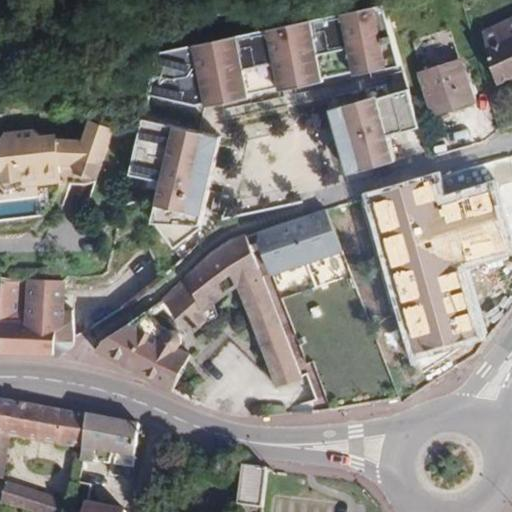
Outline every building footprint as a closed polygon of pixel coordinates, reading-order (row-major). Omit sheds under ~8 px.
[(290,90),(402,65),(384,5),(152,59),(144,99),(194,111),(290,90)] [(499,83),(511,77),(511,17),(481,32),(499,83)] [(421,74),(433,114),(473,101),(460,61),(421,74)] [(400,135),(388,98),(386,88),(327,100),(340,145),(349,176),(396,163),(389,138),(400,135)] [(421,129),(410,92),(388,98),(400,135),(421,129)] [(97,180),(113,131),(89,123),(83,143),(57,141),(40,144),(39,138),(33,133),(21,135),(16,141),(17,147),(0,149),(0,155),(4,186),(23,183),(23,179),(46,177),(45,168),(60,166),(76,167),(74,173),(76,176),(93,181),(97,180)] [(209,185),(218,142),(139,124),(123,206),(142,209),(163,233),(198,234),(209,185)] [(0,149),(17,147),(16,141),(21,135),(3,138),(0,141),(0,149)] [(511,157),(432,179),(439,203),(490,188),(505,240),(511,238),(511,157)] [(62,183),(60,166),(45,168),(46,177),(23,179),(23,183),(24,189),(62,183)] [(432,179),(365,198),(412,360),(486,339),(466,269),(510,256),(505,240),(490,188),(439,203),(432,179)] [(343,254),(326,208),(260,230),(257,231),(273,277),(343,254)] [(266,285),(245,235),(230,241),(211,253),(170,292),(161,299),(170,310),(175,317),(176,316),(193,333),(208,321),(203,313),(211,307),(237,287),(278,389),(303,378),(266,285)] [(136,301),(168,273),(144,249),(122,267),(131,278),(113,294),(124,308),(136,301)] [(74,335),(71,312),(65,310),(65,281),(26,280),(25,309),(14,309),(15,280),(2,280),(0,307),(0,353),(57,355),(67,352),(75,343),(74,335)] [(156,321),(170,310),(161,299),(146,312),(156,321)] [(216,317),(211,307),(203,313),(208,321),(210,319),(216,317)] [(191,356),(180,348),(182,345),(182,342),(182,338),(181,336),(179,333),(177,332),(174,331),(166,330),(156,321),(146,312),(105,339),(95,352),(172,393),(191,356)] [(330,403),(326,392),(319,395),(323,406),(330,403)] [(84,450),(88,416),(0,400),(0,478),(4,480),(12,438),(84,450)] [(135,460),(140,426),(88,416),(84,450),(83,463),(95,465),(97,453),(122,457),(135,460)] [(181,496),(190,452),(167,442),(158,477),(155,491),(181,496)] [(120,469),(122,457),(97,453),(95,465),(120,469)] [(264,511),(268,478),(245,474),(240,511),(264,511)] [(59,511),(62,500),(9,484),(5,498),(3,505),(26,511),(59,511)]
